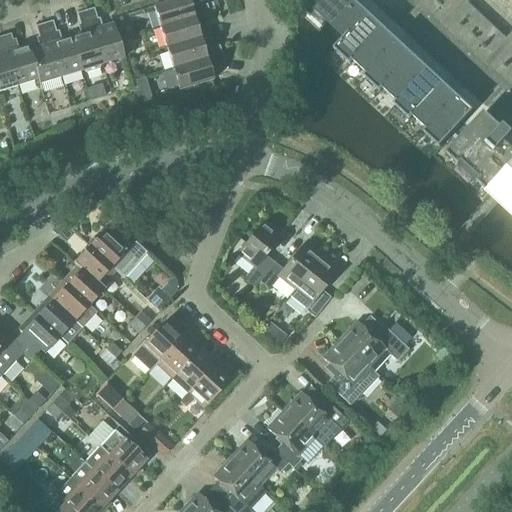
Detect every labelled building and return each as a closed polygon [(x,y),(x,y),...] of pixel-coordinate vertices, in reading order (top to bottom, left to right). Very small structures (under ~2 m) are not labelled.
[(188,0),(179,0),(153,8),(159,29),(209,14),(206,5),(191,10),(188,0)] [(350,36),(359,27),(370,15),(353,0),(312,0),(309,4),(326,19),(328,16),(349,35),(350,36)] [(86,16),(101,66),(122,60),(112,25),(99,29),(94,14),(86,16)] [(209,14),(159,29),(165,50),(200,39),(196,27),(211,22),(209,14)] [(70,39),(80,72),(101,66),(86,16),(78,19),(82,35),(70,39)] [(45,29),(60,79),(80,72),(70,39),(59,42),(54,26),(45,29)] [(350,36),(349,35),(335,51),(350,65),(373,40),(359,27),(350,36)] [(60,79),(45,29),(36,32),(41,48),(28,52),(38,81),(39,85),(60,79)] [(1,38),(16,87),(38,81),(28,52),(27,47),(15,50),(10,35),(1,38)] [(0,92),(16,87),(1,38),(0,38),(0,92)] [(200,39),(165,50),(172,71),(221,56),(218,47),(204,51),(200,39)] [(373,40),(350,65),(353,62),(367,75),(364,78),(365,79),(388,54),(373,40)] [(388,54),(365,79),(380,93),(403,68),(388,54)] [(221,56),(172,71),(178,92),(213,81),(209,69),(224,64),(221,56)] [(403,68),(380,93),(383,90),(397,103),(394,106),(395,106),(418,82),(403,68)] [(418,82),(395,106),(410,120),(433,95),(418,82)] [(433,95),(410,120),(410,121),(413,117),(427,130),(424,133),(425,134),(448,109),(433,95)] [(448,109),(425,134),(440,148),(464,124),(448,109)] [(511,166),(498,154),(507,144),(506,144),(511,137),(511,134),(505,127),(502,130),(485,115),(447,155),(460,167),(463,164),(481,180),(478,183),(491,195),(492,194),(500,201),(499,203),(511,214),(511,166)] [(256,283),(273,263),(265,256),(279,238),(262,224),(237,255),(253,268),(243,280),(253,289),(257,284),(256,283)] [(145,254),(134,244),(115,227),(107,236),(103,232),(88,248),(113,272),(122,279),(145,254)] [(256,283),(257,284),(267,292),(278,277),(294,290),(318,259),(303,246),(283,271),(273,263),(256,283)] [(98,288),(99,287),(113,272),(88,248),(72,265),(75,268),(76,267),(98,288)] [(287,298),(303,310),(314,319),(330,299),(321,291),(336,273),(318,259),(294,290),(287,298)] [(76,267),(75,268),(62,283),(88,307),(103,291),(99,287),(98,288),(76,267)] [(48,298),(74,323),(88,307),(62,283),(48,298)] [(160,312),(170,301),(157,289),(147,300),(160,312)] [(33,314),(59,339),(74,323),(48,298),(33,314)] [(150,322),(140,312),(133,319),(144,329),(150,322)] [(59,339),(33,314),(17,331),(21,334),(13,343),(12,343),(23,354),(31,361),(39,352),(44,356),(59,339)] [(128,326),(138,336),(144,329),(133,319),(128,326)] [(394,322),(390,328),(409,343),(414,337),(394,322)] [(147,372),(155,364),(155,365),(179,338),(164,323),(132,357),(147,372)] [(338,341),(368,369),(373,373),(389,356),(396,363),(408,350),(381,325),(371,337),(355,323),(338,341)] [(0,376),(1,378),(23,354),(12,343),(13,343),(11,341),(0,330),(0,376)] [(179,338),(155,365),(170,379),(195,352),(179,338)] [(373,373),(338,341),(322,359),(337,373),(326,386),(350,408),(360,397),(361,398),(379,379),(373,373)] [(121,354),(111,344),(104,351),(115,361),(121,354)] [(98,358),(109,367),(115,361),(104,351),(98,358)] [(195,352),(170,379),(187,394),(211,368),(195,352)] [(211,368),(187,394),(178,403),(184,408),(192,399),(204,410),(228,384),(211,368)] [(38,408),(48,397),(37,387),(27,398),(38,408)] [(307,401),(300,394),(284,411),(322,447),(345,421),(314,393),(307,401)] [(115,396),(106,406),(112,412),(121,402),(115,396)] [(67,406),(58,397),(51,404),(61,413),(67,406)] [(119,418),(128,408),(121,402),(112,412),(119,418)] [(45,412),(54,420),(61,413),(51,404),(45,412)] [(28,419),(18,410),(11,417),(21,427),(28,419)] [(273,452),(287,465),(293,469),(301,460),(307,465),(322,447),(284,411),(266,430),(281,443),(273,452)] [(5,423),(16,433),(21,427),(11,417),(5,423)] [(143,441),(152,431),(146,425),(137,435),(143,441)] [(98,448),(130,478),(150,457),(117,427),(98,448)] [(22,437),(32,446),(38,439),(28,430),(22,437)] [(152,431),(143,441),(162,458),(170,448),(152,431)] [(32,446),(22,437),(16,444),(26,452),(32,446)] [(229,460),(258,487),(274,470),(279,474),(287,465),(273,452),(268,447),(260,456),(245,442),(229,460)] [(98,448),(83,463),(116,494),(130,478),(98,448)] [(265,493),(258,487),(229,460),(212,478),(227,492),(220,500),(233,511),(251,511),(249,510),(265,493)] [(68,480),(101,510),(116,494),(83,463),(68,480)] [(54,511),(98,511),(101,510),(68,480),(54,495),(57,498),(49,507),(54,511)] [(329,491),(318,481),(312,488),(323,498),(329,491)] [(304,496),(315,507),(323,498),(312,488),(304,496)] [(232,511),(208,489),(201,498),(197,495),(181,511),(232,511)]
